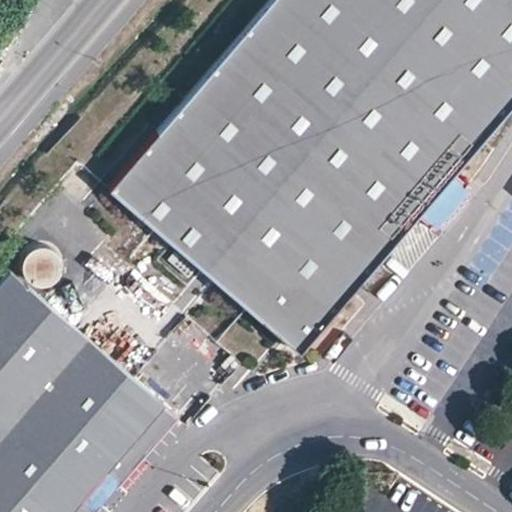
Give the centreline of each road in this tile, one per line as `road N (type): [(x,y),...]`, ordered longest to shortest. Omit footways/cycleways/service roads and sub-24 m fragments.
road 1 (unclassified): [(212,511),(278,452),(321,438),(381,441),(497,511)]
road 2 (secondary): [(0,119),(104,0)]
